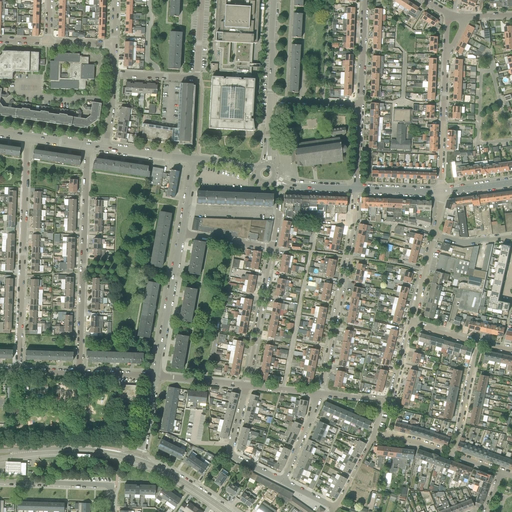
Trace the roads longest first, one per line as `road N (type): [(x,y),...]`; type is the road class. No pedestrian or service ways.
road 1 (residential): [(18,370),(27,137)]
road 2 (residential): [(79,372),(87,145)]
road 3 (residential): [(320,393),(356,189)]
road 4 (residential): [(156,375),(181,234)]
road 5 (residential): [(246,385),(272,248)]
road 6 (residential): [(111,511),(112,486),(0,483)]
road 7 (residential): [(440,192),(445,58)]
road 8 (residential): [(272,248),(278,212),(185,208)]
road 9 (residential): [(283,482),(230,450),(246,385)]
